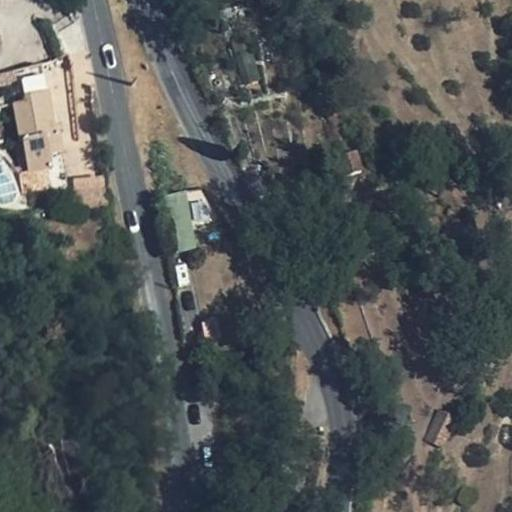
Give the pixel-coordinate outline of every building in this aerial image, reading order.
[(325,63),(323,55),(310,60),(313,67),(325,63)] [(345,91),(332,65),(313,73),(326,100),(345,91)] [(0,94),(16,91),(12,72),(0,74),(0,94)] [(55,133),(48,93),(25,98),(26,102),(13,105),(21,142),(22,142),(29,172),(29,174),(48,170),(53,169),(50,156),(63,154),(59,132),(55,133)] [(364,170),(358,152),(341,157),(347,174),(364,170)] [(51,189),(48,170),(29,174),(29,172),(20,173),(24,194),(51,189)] [(108,202),(106,179),(78,181),(82,203),(108,202)] [(194,227),(219,219),(208,184),(170,197),(187,250),(200,246),(194,227)] [(509,324),(507,304),(491,305),(492,324),(509,324)] [(222,339),(219,321),(203,324),(207,342),(222,339)] [(457,421),(440,412),(426,439),(443,448),(457,421)]
